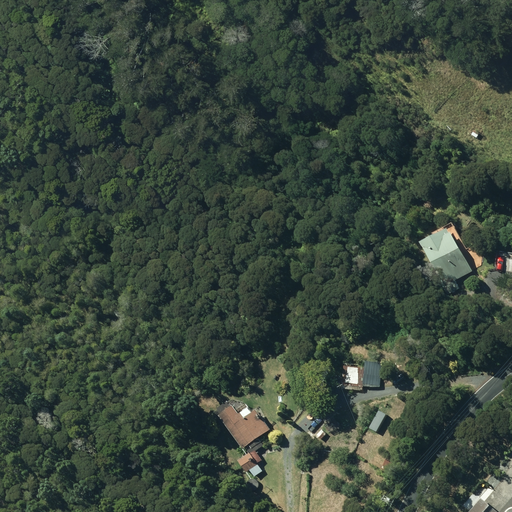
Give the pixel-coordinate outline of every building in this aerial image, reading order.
[(419,244),(447,295),(460,288),(455,280),(471,271),(450,234),(448,235),(445,230),(419,244)] [(453,295),(455,302),(467,299),(465,292),(453,295)] [(346,389),(362,390),(362,386),(379,387),(380,369),(347,366),(346,389)] [(217,416),(242,450),(268,430),(254,411),(250,414),(246,408),(237,415),(231,406),(229,408),(225,402),(216,409),(219,415),(217,416)] [(387,417),(379,412),(368,430),(376,435),(387,417)] [(334,419),(322,427),(328,436),(340,428),(334,419)] [(316,435),(320,439),(326,434),(322,429),(316,435)] [(237,461),(250,479),(261,470),(259,468),(261,467),(257,462),(261,459),(253,449),(237,461)] [(295,453),(294,465),(301,466),(302,454),(295,453)] [(386,459),(380,469),(388,473),(394,463),(386,459)] [(468,511),(496,511),(480,498),(468,511)]
